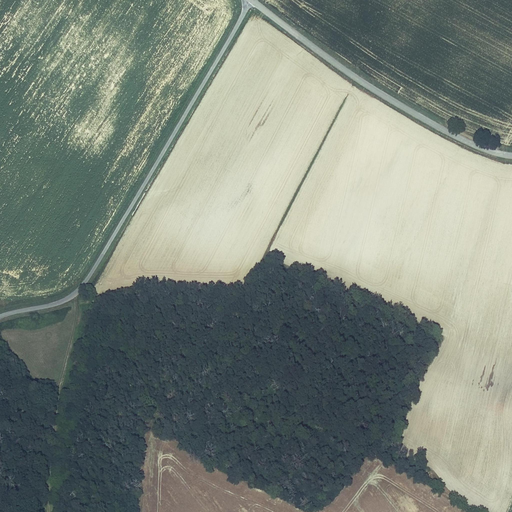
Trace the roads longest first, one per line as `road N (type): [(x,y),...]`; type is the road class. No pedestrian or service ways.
road 1 (unclassified): [(249,0),(80,289),(54,305),(0,317)]
road 2 (unclassified): [(249,0),(405,109),(511,156)]
